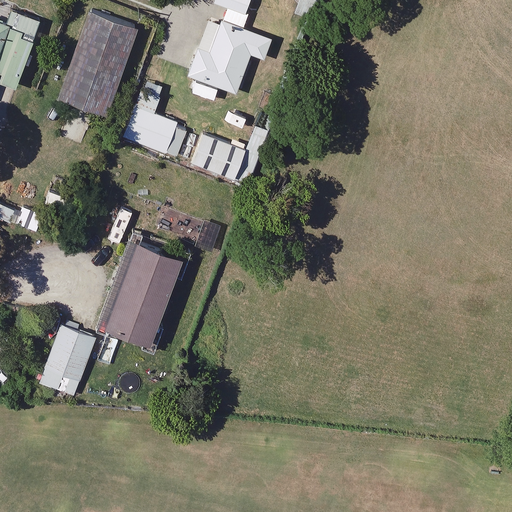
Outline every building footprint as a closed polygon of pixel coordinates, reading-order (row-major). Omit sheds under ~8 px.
[(247,0),(219,0),(245,8),(247,0)] [(136,25),(90,8),(60,93),(106,109),(136,25)] [(271,35),(210,12),(188,71),(235,89),(250,50),(263,55),(271,35)] [(0,17),(0,68),(3,70),(0,78),(15,84),(35,31),(0,17)] [(163,83),(144,77),(123,133),(176,153),(188,123),(153,110),(163,83)] [(91,111),(73,105),(63,134),(81,141),(91,111)] [(245,145),(203,129),(192,158),(234,174),(245,145)] [(189,252),(138,233),(105,321),(144,336),(142,343),(154,347),(164,322),(157,319),(175,271),(181,273),(189,252)] [(95,334),(61,321),(39,380),(73,392),(95,334)]
